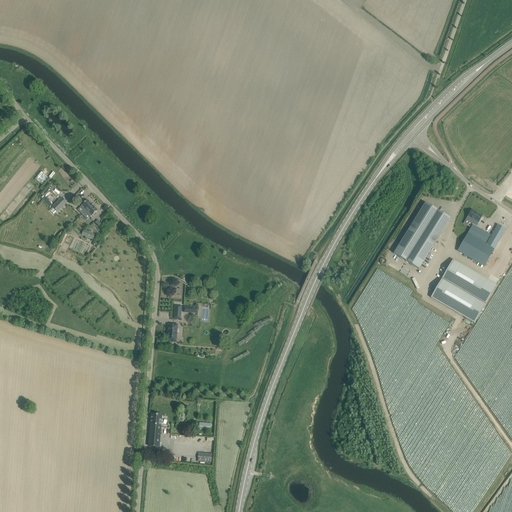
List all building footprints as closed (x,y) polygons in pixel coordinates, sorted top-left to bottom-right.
[(40,185),(47,191),(53,185),(47,178),(40,185)] [(58,212),(67,203),(62,198),(53,207),(58,212)] [(87,200),(80,207),(90,217),(97,210),(87,200)] [(394,253),(415,267),(431,241),(435,243),(451,218),(425,202),(394,253)] [(471,211),(468,217),(466,220),(476,225),(478,223),(482,216),(479,214),(478,215),(471,211)] [(506,229),(498,225),(486,244),(485,244),(490,235),(473,225),(458,251),(484,266),(506,229)] [(84,231),(82,235),(92,239),(94,235),(84,231)] [(477,299),(488,280),(453,260),(431,298),(475,323),(486,304),(477,299)] [(178,325),(174,325),(168,324),(168,328),(170,328),(169,330),(168,330),(167,336),(169,336),(169,342),(170,342),(170,343),(171,344),(173,344),(174,343),(174,342),(176,342),(176,341),(175,341),(175,337),(177,337),(177,332),(178,333),(179,332),(179,330),(178,329),(177,329),(178,325)] [(151,414),(150,436),(149,446),(160,447),(162,415),(151,414)] [(212,454),(208,453),(199,453),(198,462),(212,463),(212,454)]
